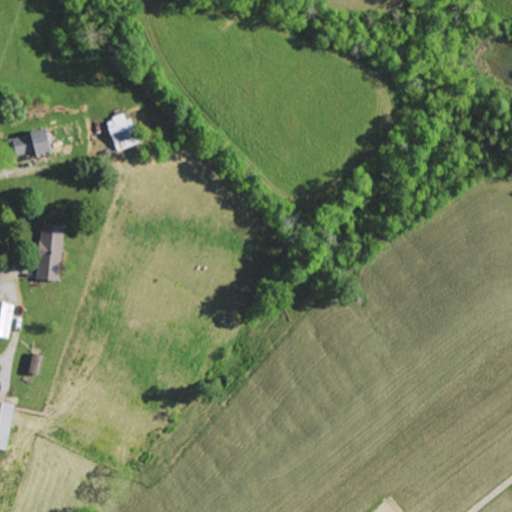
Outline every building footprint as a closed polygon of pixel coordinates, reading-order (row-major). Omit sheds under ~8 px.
[(134,144),(123,113),(102,121),(113,152),(134,144)] [(9,158),(48,149),(43,129),(4,138),(9,158)] [(61,227),(39,224),(30,279),(53,282),(61,227)] [(0,338),(7,339),(11,304),(0,303),(0,338)] [(39,355),(27,354),(24,374),(36,376),(39,355)] [(0,450),(5,451),(11,405),(0,403),(0,450)]
